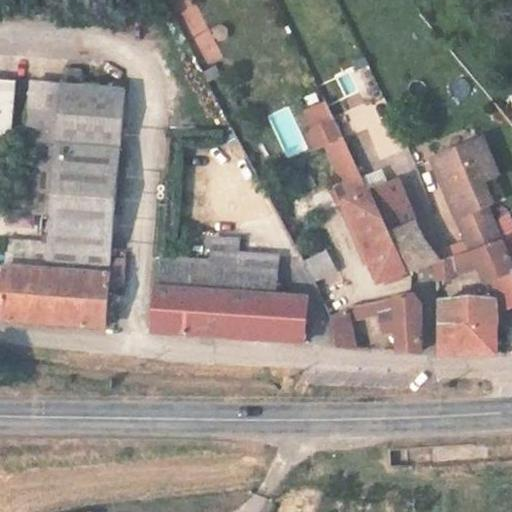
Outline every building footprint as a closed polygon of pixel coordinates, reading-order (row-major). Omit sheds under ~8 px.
[(215,35),(201,38),(207,63),(221,60),(215,35)] [(358,103),(379,99),(372,67),(351,72),(358,103)] [(13,82),(0,81),(0,211),(3,211),(13,82)] [(8,243),(6,268),(108,276),(109,262),(109,252),(111,252),(123,93),(31,86),(21,214),(52,217),(50,246),(8,243)] [(287,157),(308,147),(289,106),(268,115),(287,157)] [(404,269),(405,269),(368,197),(334,130),(310,142),(320,160),(323,159),(348,208),(340,212),(378,282),(404,269)] [(462,243),(498,227),(479,185),(500,174),(482,138),(424,168),(459,244),(462,243)] [(390,186),(368,197),(405,269),(414,264),(428,257),(390,186)] [(511,220),(508,213),(497,218),(507,238),(511,234),(511,220)] [(511,256),(498,227),(462,243),(472,268),(433,288),(434,293),(458,294),(511,274),(511,256)] [(211,259),(159,254),(157,284),(154,284),(153,330),(297,342),(302,299),(275,296),(278,258),(236,254),(237,240),(213,238),(211,259)] [(457,245),(428,257),(438,264),(444,265),(450,264),(455,262),(459,258),(460,253),(457,245)] [(311,283),(336,271),(326,249),(300,260),(311,283)] [(109,262),(124,263),(125,253),(111,252),(109,252),(109,262)] [(124,263),(109,262),(108,276),(109,276),(108,288),(122,289),(124,263)] [(108,276),(6,268),(5,268),(1,323),(105,331),(108,288),(109,276),(108,276)] [(434,293),(442,349),(492,347),(492,315),(511,307),(511,274),(458,294),(434,293)] [(396,309),(398,349),(422,350),(414,293),(395,298),(396,309)] [(396,309),(395,298),(356,309),(332,327),(334,344),(354,346),(349,321),(396,309)]
